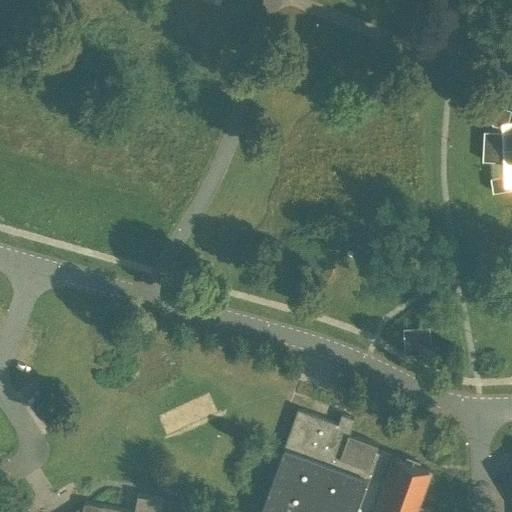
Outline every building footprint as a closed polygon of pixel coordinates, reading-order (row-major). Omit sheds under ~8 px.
[(501,93),(508,97),(511,90),(511,84),(507,82),(501,93)] [(511,121),(508,121),(511,109),(497,105),(492,124),(501,126),(501,131),(484,130),(482,160),(491,160),(492,176),(490,177),(493,192),(511,188),(510,183),(511,182),(511,121)] [(403,327),(405,353),(431,352),(429,326),(403,327)] [(428,511),(429,510),(418,505),(430,468),(394,455),(394,456),(375,449),(378,443),(349,433),(355,418),(348,415),(341,413),(338,422),(298,408),(285,447),(284,447),(260,511),(428,511)] [(161,511),(163,499),(138,494),(134,510),(103,504),(102,505),(87,502),(83,504),(70,511),(161,511)]
